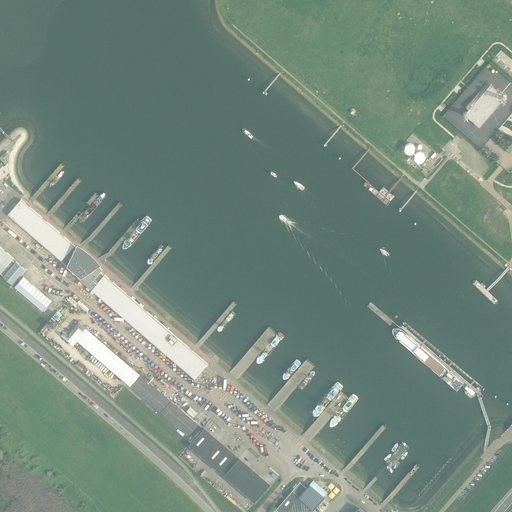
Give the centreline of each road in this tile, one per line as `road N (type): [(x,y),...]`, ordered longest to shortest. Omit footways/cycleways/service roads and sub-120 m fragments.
road 1 (unclassified): [(0,224),(165,375),(207,394),(291,473)]
road 2 (tertiary): [(209,511),(0,325)]
